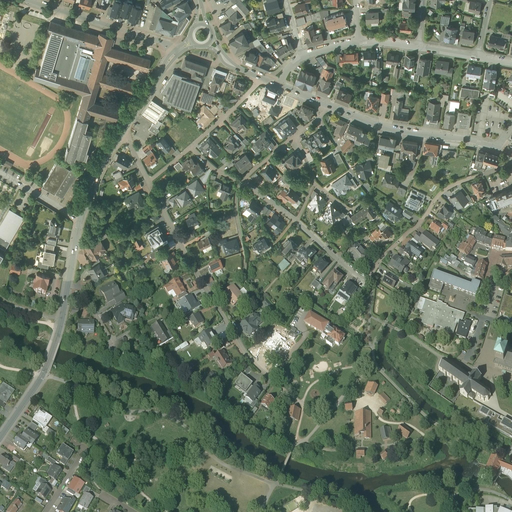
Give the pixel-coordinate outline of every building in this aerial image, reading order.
[(90,0),(79,0),(78,5),(88,8),(90,0)] [(97,0),(94,9),(95,9),(95,8),(98,10),(99,10),(99,9),(104,11),(106,3),(102,2),(103,0),(97,0)] [(110,13),(118,16),(120,11),(121,7),(122,3),(114,0),(110,13)] [(240,0),(239,0),(238,0),(234,4),(232,6),(236,11),(241,17),(242,18),(249,11),(240,0)] [(273,0),(267,2),(264,3),(267,14),(279,10),(276,0),(273,0)] [(128,16),(129,16),(132,8),(131,8),(132,3),(124,1),(122,7),(121,7),(120,11),(121,12),(120,14),(128,16)] [(186,1),(177,6),(178,6),(171,11),(172,12),(174,15),(176,17),(179,21),(185,15),(189,12),(189,10),(190,9),(186,1)] [(481,4),(470,1),(468,9),(475,11),(474,12),(479,13),(481,4)] [(413,3),(404,2),(403,2),(403,9),(414,10),(415,3),(413,3)] [(304,4),(296,6),(298,15),(307,12),(305,4),(304,4)] [(162,10),(156,5),(149,28),(155,30),(159,18),(170,21),(173,19),(171,18),(167,14),(162,10)] [(129,16),(129,19),(137,21),(141,8),(133,6),(132,8),(129,16)] [(232,6),(224,13),(228,18),(236,11),(232,6)] [(236,11),(228,18),(230,20),(232,24),(241,17),(236,11)] [(320,12),(304,17),(306,22),(312,20),(312,22),(321,20),(320,12)] [(344,12),(325,18),(329,31),(334,29),(334,30),(343,27),(343,26),(348,25),(344,12)] [(379,12),(366,13),(366,22),(379,21),(379,12)] [(173,19),(170,21),(176,23),(172,35),(180,34),(189,20),(185,15),(179,21),(176,17),(173,19)] [(304,16),(296,19),(298,26),(306,23),(306,22),(304,17),(304,16)] [(170,21),(159,18),(155,30),(172,35),(176,23),(170,21)] [(283,18),(275,20),(274,18),(267,20),(271,32),(285,27),(283,18)] [(230,20),(221,25),(225,33),(234,28),(232,24),(230,20)] [(98,36),(50,21),(48,28),(51,29),(38,72),(35,71),(33,76),(33,78),(84,93),(77,117),(75,121),(68,145),(68,144),(67,145),(68,145),(68,146),(67,146),(67,147),(64,157),(74,160),(75,155),(85,158),(88,150),(86,150),(87,147),(91,132),(84,130),(86,124),(90,112),(115,120),(118,110),(93,102),(98,85),(131,95),(134,84),(101,74),(106,58),(147,70),(150,59),(109,47),(110,45),(113,45),(115,40),(112,39),(113,37),(99,33),(98,36)] [(248,23),(243,24),(246,31),(251,28),(248,23)] [(411,24),(401,23),(400,31),(407,32),(407,33),(410,33),(410,32),(411,32),(411,24)] [(316,35),(313,27),(308,28),(307,28),(307,29),(304,30),(309,45),(324,41),(322,33),(316,35)] [(456,28),(446,27),(444,39),(454,41),(456,28)] [(35,71),(38,72),(51,29),(48,28),(47,28),(34,70),(35,71)] [(474,32),(466,30),(466,29),(464,29),(463,29),(462,35),(461,41),(472,43),(474,32)] [(243,32),(234,36),(235,38),(229,41),(234,51),(249,44),(243,32)] [(502,38),(491,35),(488,45),(494,47),(494,46),(500,47),(499,49),(504,50),(507,40),(507,39),(502,38)] [(290,42),(288,37),(284,38),(286,44),(283,46),(287,53),(294,49),(290,42)] [(258,38),(252,41),(255,47),(256,46),(261,44),(258,38)] [(261,44),(256,46),(261,52),(261,51),(262,52),(265,48),(261,43),(261,44)] [(283,46),(276,49),(281,58),(287,54),(287,53),(283,46)] [(255,55),(249,52),(248,55),(245,54),(242,61),(253,66),(257,57),(255,56),(255,55)] [(375,52),(364,52),(364,61),(369,61),(375,61),(375,52)] [(262,54),(259,53),(257,57),(253,66),(265,71),(269,64),(271,58),(269,57),(266,56),(262,54)] [(358,53),(344,54),(344,56),(342,56),(340,56),(340,63),(340,64),(341,64),(341,65),(344,65),(344,64),(345,64),(345,62),(352,62),(357,62),(358,62),(358,59),(359,59),(359,56),(358,56),(358,53)] [(399,55),(387,53),(386,62),(397,64),(399,55)] [(414,57),(406,55),(405,65),(409,66),(413,67),(414,57)] [(196,62),(185,58),(181,67),(193,71),(191,76),(202,79),(207,66),(204,65),(204,64),(197,62),(196,62)] [(430,60),(420,59),(418,71),(428,73),(430,60)] [(449,62),(437,60),(435,72),(440,72),(440,71),(447,72),(448,67),(449,62)] [(481,67),(468,65),(467,75),(479,77),(481,67)] [(335,69),(327,66),(326,69),(322,77),(330,81),(333,73),(335,72),(335,69)] [(215,68),(213,74),(224,77),(225,78),(226,72),(215,68)] [(497,71),(486,69),(483,85),(486,86),(485,88),(491,89),(492,87),(494,87),(497,71)] [(311,73),(306,71),(303,70),(301,70),(296,83),(311,89),(316,76),(315,75),(315,74),(314,74),(314,75),(312,73),(311,73)] [(194,79),(173,72),(160,91),(164,93),(164,94),(162,99),(163,100),(168,102),(171,103),(190,110),(199,83),(193,81),(194,79)] [(224,77),(213,74),(210,82),(212,82),(209,89),(215,91),(217,84),(220,85),(221,81),(222,82),(224,77)] [(330,81),(322,77),(320,83),(316,92),(327,96),(331,87),(328,86),(330,81)] [(245,83),(236,80),(236,81),(234,81),(232,87),(233,88),(233,89),(235,90),(241,93),(245,83)] [(277,93),(266,88),(262,98),(273,102),(277,93)] [(479,90),(462,88),(460,97),(477,98),(478,98),(479,90)] [(404,91),(393,89),(392,95),(398,95),(397,99),(403,100),(404,92),(404,91)] [(352,95),(340,90),(338,96),(337,95),(335,99),(348,104),(352,95)] [(213,95),(203,91),(200,99),(210,103),(213,95)] [(389,94),(382,93),(381,102),(388,103),(389,94)] [(448,95),(441,94),(439,104),(440,104),(439,106),(444,107),(445,100),(448,100),(448,95)] [(379,97),(369,96),(368,99),(367,99),(366,104),(367,104),(367,108),(376,109),(379,97)] [(397,99),(395,111),(401,112),(403,100),(397,99)] [(168,111),(152,100),(142,115),(153,122),(149,128),(156,133),(159,129),(157,128),(161,122),(161,121),(168,111)] [(460,102),(451,101),(449,114),(454,114),(455,107),(459,108),(460,102)] [(439,104),(431,102),(430,107),(429,107),(427,117),(430,117),(437,118),(439,106),(440,104),(439,104)] [(214,104),(210,108),(214,113),(219,109),(214,104)] [(315,109),(303,104),(300,109),(299,114),(311,119),(311,118),(312,118),(313,115),(312,115),(315,109)] [(208,110),(203,105),(198,110),(201,114),(200,114),(201,115),(201,114),(203,116),(197,121),(203,127),(214,116),(213,115),(208,110)] [(280,109),(271,106),(268,112),(278,116),(280,109)] [(300,109),(296,108),(292,112),(296,117),(297,118),(299,114),(300,109)] [(292,112),(291,111),(285,115),(290,122),(291,121),(296,117),(292,112)] [(395,111),(393,120),(407,123),(408,113),(401,112),(395,111)] [(471,114),(458,112),(456,127),(469,129),(471,114)] [(449,114),(446,113),(445,120),(446,121),(445,125),(453,126),(455,114),(454,114),(449,114)] [(250,127),(240,115),(230,124),(236,131),(242,126),(246,131),(250,127)] [(347,123),(334,117),(331,123),(336,125),(336,124),(339,125),(337,130),(336,130),(334,134),(341,137),(347,123)] [(186,119),(178,125),(181,129),(186,134),(182,137),(185,141),(189,138),(197,132),(186,119)] [(290,122),(283,126),(288,132),(295,127),(291,121),(290,122)] [(360,128),(350,124),(346,133),(356,138),(360,128)] [(283,126),(279,129),(284,136),(289,133),(288,132),(283,126)] [(372,134),(362,131),(363,129),(360,128),(356,138),(355,140),(360,142),(359,144),(363,145),(364,144),(367,145),(369,140),(372,134)] [(327,141),(321,130),(314,133),(316,137),(314,138),(313,136),(306,140),(309,145),(311,150),(318,146),(317,144),(319,143),(320,144),(327,141)] [(260,138),(252,144),(253,145),(251,147),(255,152),(257,150),(258,151),(265,146),(270,142),(269,142),(266,137),(264,135),(263,135),(260,138)] [(395,138),(381,135),(378,145),(385,147),(393,149),(395,144),(394,144),(395,138)] [(162,136),(155,142),(158,146),(159,145),(165,151),(167,150),(171,147),(170,146),(162,136)] [(235,139),(232,136),(228,140),(231,143),(226,147),(231,153),(236,149),(237,150),(242,145),(238,141),(237,142),(235,140),(235,139)] [(209,139),(200,147),(206,154),(210,150),(215,155),(220,150),(215,145),(209,139)] [(349,139),(341,147),(346,157),(357,146),(349,139)] [(376,142),(369,140),(367,145),(367,146),(374,149),(376,142)] [(270,142),(270,141),(269,142),(270,142),(265,146),(269,151),(273,147),(273,145),(274,145),(273,145),(274,145),(271,142),(270,142)] [(409,142),(402,141),(401,149),(406,150),(408,150),(409,142)] [(417,143),(409,142),(408,150),(411,151),(416,152),(417,143)] [(442,145),(425,142),(423,152),(432,154),(431,163),(436,164),(442,145)] [(142,149),(145,153),(146,152),(150,149),(152,147),(149,143),(142,149)] [(385,147),(378,145),(376,154),(381,155),(383,156),(383,154),(384,152),(385,147)] [(171,147),(167,150),(171,154),(175,151),(171,146),(170,146),(171,147)] [(148,155),(143,158),(149,166),(158,159),(152,151),(148,155)] [(475,161),(473,166),(474,166),(480,168),(480,167),(485,153),(478,152),(475,161)] [(292,153),(284,159),(287,162),(284,164),(287,168),(290,166),(292,168),(302,161),(297,154),(295,156),(292,153)] [(339,153),(334,155),(338,163),(343,161),(339,153)] [(485,153),(480,167),(485,169),(486,164),(485,164),(485,162),(497,166),(499,157),(498,157),(486,153),(485,153)] [(128,160),(119,154),(114,162),(113,165),(116,167),(117,167),(116,167),(118,164),(124,167),(124,168),(127,169),(131,162),(128,160)] [(245,154),(234,162),(241,171),(252,162),(245,154)] [(383,156),(381,155),(381,157),(380,157),(379,164),(384,165),(387,166),(387,164),(388,159),(387,159),(388,155),(383,154),(383,156)] [(228,160),(225,162),(229,167),(233,163),(232,161),(234,160),(231,157),(228,160)] [(191,158),(188,160),(187,159),(181,164),(183,166),(184,165),(188,171),(191,168),(196,164),(191,158)] [(330,158),(321,161),(326,172),(330,170),(330,171),(336,169),(333,164),(332,164),(330,158)] [(78,174),(57,161),(42,186),(63,199),(63,198),(78,174)] [(367,162),(356,165),(358,174),(359,173),(360,174),(361,177),(371,175),(370,171),(370,170),(372,170),(370,162),(370,161),(367,162)] [(196,164),(191,168),(196,174),(199,171),(203,168),(200,164),(199,165),(198,163),(196,164)] [(272,170),(268,166),(261,172),(268,180),(269,179),(272,181),(276,178),(274,175),(276,173),(273,170),(272,170)] [(120,170),(113,174),(115,179),(122,176),(122,175),(120,170)] [(399,177),(386,174),(383,183),(392,185),(391,186),(396,188),(397,185),(399,177)] [(123,179),(119,181),(119,182),(121,186),(125,183),(128,189),(135,185),(130,175),(123,179)] [(346,175),(339,180),(339,181),(336,183),(336,182),(332,185),(337,193),(341,191),(342,192),(342,193),(343,193),(344,193),(345,193),(346,192),(347,191),(347,190),(346,189),(345,188),(351,184),(352,183),(349,180),(346,175)] [(358,187),(352,178),(349,180),(352,183),(351,184),(355,189),(358,187)] [(287,180),(284,183),(282,186),(284,188),(285,186),(288,188),(292,184),(287,180)] [(185,190),(176,196),(182,204),(191,198),(190,197),(193,195),(194,196),(195,197),(198,195),(197,194),(203,190),(196,181),(187,187),(189,189),(186,191),(185,190)] [(225,184),(221,182),(221,183),(218,181),(216,185),(220,186),(219,189),(222,190),(220,196),(220,197),(225,199),(231,186),(225,184)] [(482,181),(476,182),(473,182),(473,183),(472,183),(475,195),(477,195),(478,197),(483,195),(481,191),(484,190),(482,181)] [(406,191),(398,187),(397,189),(399,190),(397,193),(403,197),(406,191)] [(290,189),(286,194),(282,190),(278,196),(285,202),(288,198),(293,202),(296,199),(298,196),(290,189)] [(502,192),(496,195),(496,194),(490,196),(490,197),(491,200),(489,200),(489,201),(492,209),(493,209),(500,206),(500,205),(509,201),(510,204),(511,203),(511,189),(509,191),(507,192),(506,190),(502,192)] [(464,197),(460,191),(452,198),(454,200),(453,201),(454,203),(456,203),(460,207),(467,202),(468,202),(464,197)] [(411,192),(406,202),(414,206),(413,208),(418,210),(420,206),(419,206),(422,201),(424,198),(416,195),(411,192)] [(138,193),(125,201),(128,205),(130,204),(132,208),(137,205),(139,210),(147,205),(143,199),(142,200),(138,193)] [(472,200),(468,194),(464,197),(468,202),(467,202),(468,203),(472,200)] [(317,195),(314,199),(310,204),(313,206),(311,209),(314,211),(316,209),(319,211),(326,201),(317,195)] [(169,200),(173,206),(178,203),(174,197),(169,200)] [(296,199),(293,202),(291,204),(296,207),(300,202),(296,199)] [(255,203),(251,200),(246,207),(252,212),(248,217),(252,221),(257,215),(256,215),(261,208),(254,203),(255,203)] [(509,201),(500,205),(500,206),(503,212),(505,211),(506,213),(511,210),(511,203),(510,204),(509,201)] [(398,208),(389,202),(386,206),(388,207),(385,211),(390,215),(389,216),(392,218),(394,217),(398,220),(401,215),(397,213),(396,210),(398,208)] [(370,204),(351,217),(353,220),(355,219),(357,222),(367,214),(370,219),(377,214),(374,211),(375,210),(374,210),(370,204)] [(340,212),(331,205),(324,215),(327,217),(326,218),(329,221),(330,220),(333,222),(338,216),(340,212)] [(456,211),(450,205),(447,208),(452,212),(452,213),(454,214),(456,211)] [(447,208),(444,206),(438,214),(446,221),(452,213),(452,212),(447,208)] [(24,218),(9,209),(0,225),(0,246),(5,250),(24,218)] [(413,213),(405,209),(402,213),(410,218),(413,213)] [(341,210),(340,212),(338,216),(341,219),(345,215),(346,214),(341,210)] [(194,213),(190,215),(191,217),(186,219),(190,227),(190,226),(191,229),(194,227),(193,225),(199,222),(194,213)] [(157,214),(150,218),(153,223),(159,219),(157,214)] [(274,214),(267,223),(278,231),(284,223),(278,219),(279,217),(274,214)] [(348,214),(341,220),(346,226),(352,222),(353,221),(353,220),(351,217),(348,214)] [(501,222),(495,216),(491,223),(491,224),(492,225),(492,226),(493,227),(495,227),(498,229),(498,230),(499,230),(500,230),(503,232),(502,233),(502,234),(506,237),(506,238),(507,238),(508,238),(509,239),(510,239),(511,234),(511,230),(510,229),(508,228),(509,228),(508,228),(505,227),(501,222)] [(511,227),(511,223),(504,218),(501,222),(505,227),(508,228),(509,228),(508,228),(510,229),(511,227)] [(56,221),(55,221),(51,221),(50,226),(52,226),(50,234),(48,234),(58,236),(61,223),(56,222),(56,221)] [(442,227),(435,222),(430,228),(438,234),(443,228),(442,227)] [(155,224),(147,228),(148,230),(146,231),(147,233),(147,234),(147,235),(150,233),(153,239),(161,235),(160,232),(155,224)] [(379,229),(370,237),(372,241),(376,238),(377,240),(384,234),(386,237),(391,233),(389,231),(386,227),(381,232),(379,229)] [(211,228),(203,232),(205,236),(202,238),(203,239),(207,236),(208,237),(213,234),(211,228)] [(485,233),(477,229),(473,240),(477,243),(483,245),(487,236),(484,235),(485,233)] [(440,243),(426,231),(421,236),(418,234),(413,240),(420,246),(422,243),(430,250),(433,247),(435,249),(440,243)] [(511,234),(510,239),(509,239),(507,242),(507,244),(504,243),(502,251),(505,251),(511,251),(511,234)] [(161,235),(153,239),(154,241),(152,243),(155,248),(165,242),(162,237),(161,235)] [(203,239),(197,242),(201,249),(211,244),(208,237),(207,236),(203,239)] [(473,240),(468,236),(465,240),(468,242),(465,246),(472,250),(477,243),(473,240)] [(487,236),(483,245),(491,248),(494,239),(487,236)] [(263,237),(253,245),(255,249),(257,247),(260,251),(269,245),(268,245),(269,245),(266,241),(263,237)] [(505,240),(495,237),(494,239),(491,248),(502,251),(504,243),(505,240)] [(138,238),(134,240),(137,247),(142,244),(138,238)] [(290,238),(288,241),(286,240),(283,244),(284,245),(281,249),(285,252),(282,255),(286,259),(298,245),(290,238)] [(227,241),(223,243),(223,244),(226,253),(227,252),(227,253),(231,252),(231,251),(239,248),(235,239),(227,241)] [(100,240),(93,244),(86,248),(92,259),(100,254),(100,253),(106,250),(100,240)] [(354,241),(353,240),(348,245),(352,250),(358,245),(354,241)] [(47,244),(46,243),(44,250),(46,251),(52,251),(54,245),(47,244)] [(371,243),(366,247),(370,253),(376,249),(371,243)] [(416,247),(412,244),(412,245),(410,247),(412,248),(410,250),(408,248),(404,253),(410,258),(412,256),(414,257),(416,256),(419,258),(424,252),(416,247)] [(358,246),(358,245),(352,250),(349,253),(355,261),(356,260),(359,264),(368,257),(358,246)] [(465,246),(463,245),(462,246),(459,252),(464,255),(467,257),(472,250),(465,246)] [(309,248),(306,252),(304,250),(298,256),(299,257),(297,260),(301,264),(304,261),(307,265),(316,255),(309,248)] [(52,251),(46,251),(44,257),(44,258),(43,262),(49,263),(53,264),(55,252),(52,251)] [(171,253),(161,257),(169,272),(178,267),(175,262),(178,260),(175,255),(172,256),(171,253)] [(400,259),(396,257),(390,266),(389,265),(388,266),(393,269),(398,273),(399,272),(402,274),(403,271),(404,272),(405,272),(407,270),(406,269),(406,268),(407,266),(399,260),(400,259)] [(467,257),(465,261),(464,263),(465,264),(473,268),(476,261),(467,257)] [(511,257),(499,258),(497,267),(500,267),(500,268),(497,277),(497,278),(507,281),(510,282),(511,278),(510,276),(510,273),(511,272),(511,257)] [(284,260),(277,268),(283,273),(290,266),(284,260)] [(322,261),(320,263),(318,262),(314,266),(316,268),(315,269),(321,275),(328,267),(322,261)] [(219,262),(209,267),(211,270),(209,271),(211,276),(213,275),(223,270),(219,262)] [(487,265),(478,262),(477,266),(478,267),(477,271),(475,270),(474,273),(472,277),(483,280),(487,265)] [(469,270),(459,265),(455,263),(453,266),(457,269),(467,275),(472,277),(474,273),(472,272),(469,270)] [(20,266),(12,264),(10,272),(19,273),(20,266)] [(93,267),(88,270),(92,276),(102,270),(98,264),(93,267)] [(102,270),(92,276),(95,282),(96,282),(105,276),(102,270)] [(343,279),(335,272),(329,280),(324,287),(329,291),(333,285),(336,287),(337,286),(343,279)] [(471,286),(434,273),(429,289),(441,293),(444,285),(476,297),(480,284),(473,282),(471,286)] [(49,276),(37,274),(35,280),(34,281),(34,282),(34,283),(34,284),(34,286),(33,291),(38,292),(38,293),(41,294),(41,293),(46,294),(47,289),(49,282),(48,282),(49,276)] [(398,281),(388,274),(383,282),(393,289),(398,281)] [(186,292),(178,279),(170,284),(170,285),(165,288),(168,293),(168,292),(173,289),(178,297),(184,294),(186,292)] [(315,281),(311,286),(316,290),(320,285),(315,281)] [(113,283),(103,289),(105,291),(102,293),(108,303),(115,299),(114,298),(120,295),(118,292),(113,283)] [(348,283),(344,289),(343,289),(338,296),(344,300),(344,301),(347,304),(353,296),(353,295),(357,290),(357,289),(353,287),(353,288),(351,286),(348,283)] [(239,294),(234,288),(225,295),(228,299),(226,300),(230,305),(233,302),(235,304),(243,298),(239,294)] [(244,289),(239,294),(243,298),(248,294),(244,289)] [(362,293),(357,290),(353,295),(353,296),(358,299),(362,293)] [(120,291),(118,292),(120,295),(114,298),(115,299),(118,304),(121,303),(126,300),(120,291)] [(192,296),(178,304),(181,309),(183,308),(187,314),(201,306),(199,303),(197,304),(192,296)] [(511,298),(506,297),(501,313),(505,314),(503,318),(507,319),(508,319),(508,320),(508,321),(509,321),(510,321),(511,320),(511,298)] [(272,307),(266,300),(262,303),(268,310),(272,307)] [(442,304),(438,302),(437,305),(420,300),(417,311),(425,314),(422,325),(433,329),(434,326),(442,329),(442,332),(453,335),(457,325),(461,326),(465,315),(446,308),(446,306),(442,305),(442,304)] [(134,309),(122,306),(119,308),(121,310),(113,314),(115,317),(114,318),(117,323),(122,320),(123,321),(124,320),(123,320),(124,319),(132,321),(134,314),(133,314),(134,309)] [(260,314),(259,315),(258,314),(256,316),(261,323),(263,321),(262,319),(264,318),(260,314)] [(194,318),(190,320),(193,325),(192,326),(193,327),(194,326),(196,329),(195,329),(204,324),(198,315),(194,318)] [(255,315),(249,320),(249,319),(240,327),(243,330),(244,330),(250,337),(252,334),(253,335),(255,333),(255,332),(258,330),(256,328),(262,323),(261,323),(256,316),(255,315)] [(342,333),(335,328),(334,330),(327,326),(309,315),(305,323),(309,325),(309,324),(311,325),(311,327),(315,329),(315,328),(317,329),(317,330),(318,329),(320,330),(319,331),(323,334),(326,336),(326,337),(329,339),(326,343),(332,348),(335,344),(339,346),(345,338),(341,335),(342,333)] [(166,333),(160,323),(162,321),(149,329),(160,346),(173,338),(169,331),(166,333)] [(93,322),(79,322),(78,330),(78,331),(78,333),(93,334),(93,322)] [(210,331),(199,339),(195,341),(198,347),(205,342),(209,348),(212,346),(217,343),(210,332),(210,331)] [(287,341),(276,332),(270,339),(276,344),(273,348),(278,352),(287,341)] [(295,333),(291,332),(287,336),(294,342),(299,336),(295,333)] [(186,343),(180,347),(183,352),(187,349),(189,348),(186,343)] [(509,352),(500,349),(499,352),(498,352),(494,364),(495,364),(494,367),(503,370),(502,373),(505,374),(506,372),(511,374),(511,349),(510,349),(509,352)] [(229,360),(224,352),(215,358),(223,371),(224,370),(225,371),(227,370),(226,369),(232,365),(231,364),(232,363),(230,359),(229,360)] [(445,362),(438,371),(438,372),(439,371),(440,372),(440,371),(446,375),(444,377),(446,378),(447,376),(452,379),(450,381),(452,382),(453,380),(458,384),(457,386),(458,386),(459,385),(464,388),(460,394),(467,399),(468,397),(472,400),(473,400),(476,396),(477,396),(476,397),(477,398),(477,397),(480,399),(480,400),(481,399),(483,401),(483,402),(484,402),(484,401),(487,400),(488,402),(488,401),(488,400),(489,398),(491,398),(491,397),(490,397),(489,394),(490,393),(489,393),(486,392),(487,391),(487,390),(486,391),(483,389),(484,388),(483,388),(482,389),(477,385),(481,379),(474,374),(471,378),(470,378),(469,378),(468,378),(468,379),(465,376),(464,376),(458,372),(459,372),(458,371),(458,372),(457,371),(453,368),(452,368),(452,367),(451,367),(446,364),(446,363),(445,362)] [(249,367),(244,371),(246,373),(243,375),(245,377),(252,371),(249,367)] [(251,383),(242,376),(236,384),(240,387),(240,388),(241,389),(242,388),(247,392),(245,394),(248,396),(253,390),(248,386),(251,383)] [(378,386),(368,382),(364,392),(374,396),(376,391),(378,386)] [(14,391),(3,384),(0,388),(0,394),(1,395),(0,396),(0,400),(5,404),(6,404),(9,399),(14,391)] [(255,386),(254,388),(253,390),(248,396),(246,398),(253,403),(255,400),(260,394),(260,393),(260,392),(258,391),(259,389),(255,386)] [(380,397),(379,398),(385,405),(390,401),(383,393),(380,397)] [(275,402),(268,397),(262,406),(269,411),(275,402)] [(255,400),(253,403),(250,407),(253,409),(258,402),(255,400)] [(292,408),(290,407),(287,419),(289,419),(294,420),(298,421),(300,410),(297,409),(295,409),(292,408)] [(500,427),(502,423),(498,420),(500,417),(482,407),(479,413),(490,419),(487,425),(495,430),(498,425),(500,427)] [(371,412),(356,412),(356,423),(355,423),(355,435),(360,435),(360,434),(362,433),(365,433),(365,439),(371,439),(371,412)] [(44,417),(39,413),(37,417),(36,416),(33,421),(39,425),(45,428),(46,427),(51,419),(45,416),(44,417)] [(511,423),(504,419),(502,423),(500,427),(498,425),(495,430),(511,439),(511,423)] [(31,423),(27,429),(27,428),(27,429),(25,431),(26,431),(23,435),(24,435),(22,438),(29,443),(28,443),(29,444),(32,446),(37,439),(32,436),(37,427),(31,423)] [(49,429),(46,427),(45,428),(39,425),(37,427),(46,433),(49,429)] [(412,433),(402,426),(398,432),(407,439),(412,433)] [(390,428),(381,430),(383,440),(386,440),(392,438),(390,428)] [(22,438),(19,437),(14,444),(23,451),(28,444),(29,444),(28,443),(29,443),(22,438)] [(64,446),(59,453),(57,455),(59,456),(59,455),(63,457),(60,463),(64,466),(74,452),(64,446)] [(365,457),(364,450),(357,450),(357,459),(361,458),(361,457),(365,457)] [(384,452),(380,456),(383,460),(388,457),(386,453),(384,452)] [(12,461),(3,455),(0,459),(0,464),(2,465),(3,466),(1,468),(9,474),(13,468),(9,465),(12,461)] [(501,460),(491,456),(488,465),(485,472),(496,476),(500,467),(502,462),(503,461),(501,460)] [(56,463),(49,458),(46,461),(53,466),(56,463)] [(511,465),(502,462),(500,467),(511,472),(511,465)] [(54,466),(52,470),(51,473),(48,476),(51,478),(51,479),(55,482),(58,478),(57,478),(62,472),(54,466)] [(83,484),(74,478),(69,487),(78,493),(83,484)] [(10,485),(4,481),(1,485),(2,485),(1,487),(6,490),(10,485)] [(42,486),(37,493),(37,494),(37,495),(39,496),(40,496),(45,499),(50,491),(46,488),(42,486)] [(91,490),(86,487),(82,493),(85,494),(87,495),(91,490)] [(87,495),(85,494),(79,504),(87,509),(93,499),(87,495)] [(63,505),(62,507),(59,505),(56,510),(58,511),(68,511),(75,501),(72,499),(70,502),(63,498),(60,503),(63,505)] [(16,500),(6,511),(16,511),(18,511),(16,510),(21,504),(16,500)]
